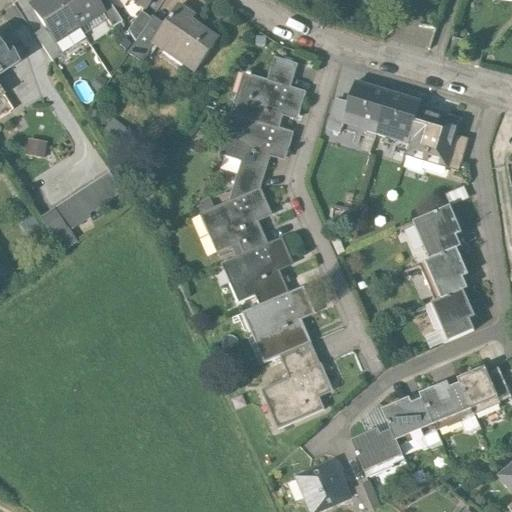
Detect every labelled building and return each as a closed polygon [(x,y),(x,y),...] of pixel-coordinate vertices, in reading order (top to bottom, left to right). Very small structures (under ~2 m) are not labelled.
[(77,29),(58,0),(41,0),(30,7),(44,29),(54,44),(77,29)] [(91,0),(58,0),(77,29),(101,14),(91,0)] [(121,23),(106,0),(91,0),(101,14),(111,29),(121,23)] [(152,0),(129,0),(144,11),(152,0)] [(193,17),(180,7),(161,35),(157,41),(198,69),(216,43),(189,23),(193,17)] [(140,13),(127,31),(135,43),(148,25),(151,20),(140,13)] [(161,35),(148,25),(135,43),(128,53),(141,63),(157,41),(161,35)] [(54,44),(44,29),(34,35),(51,62),(61,56),(54,44)] [(2,48),(0,45),(0,119),(14,110),(0,89),(0,76),(20,64),(8,45),(2,48)] [(310,96),(244,75),(231,116),(283,132),(288,114),(303,119),(310,96)] [(390,96),(356,85),(350,106),(346,119),(370,125),(367,134),(377,137),(390,96)] [(422,105),(390,96),(377,137),(384,139),(383,142),(409,150),(421,109),(422,105)] [(338,102),(331,127),(343,131),(346,119),(350,106),(338,102)] [(463,121),(421,109),(409,150),(449,162),(450,163),(458,137),(463,121)] [(283,132),(231,116),(218,158),(241,165),(269,173),(276,153),(291,158),(298,136),(283,132)] [(469,140),(458,137),(450,163),(449,162),(447,170),(459,174),(469,140)] [(269,173),(241,165),(229,205),(261,191),(263,191),(269,173)] [(107,174),(37,221),(59,255),(75,244),(67,231),(121,195),(107,174)] [(229,205),(214,212),(222,233),(211,237),(219,256),(241,247),(264,237),(257,219),(271,213),(261,191),(229,205)] [(450,209),(414,225),(430,262),(457,250),(461,249),(456,237),(461,235),(450,209)] [(264,237),(241,247),(245,258),(269,248),(264,237)] [(245,258),(223,267),(239,305),(258,297),(263,308),(290,296),(278,270),(292,264),(283,242),(245,258)] [(468,277),(457,250),(430,262),(426,264),(442,302),(464,292),(469,290),(464,279),(468,277)] [(263,308),(245,316),(266,365),(280,359),(311,346),(299,318),(313,312),(304,290),(290,296),(263,308)] [(476,319),(464,292),(442,302),(432,306),(449,345),(476,333),(471,322),(476,319)] [(380,297),(360,310),(366,322),(387,309),(380,297)] [(311,346),(280,359),(289,381),(321,367),(311,346)] [(289,381),(261,393),(278,434),(323,414),(316,396),(330,389),(321,367),(289,381)] [(459,382),(461,387),(473,412),(475,418),(511,402),(511,396),(500,370),(487,375),(485,370),(459,382)] [(435,429),(473,412),(461,387),(451,391),(448,385),(421,397),(424,402),(435,429)] [(398,445),(435,429),(424,402),(412,407),(410,401),(383,413),(393,434),(398,445)] [(398,445),(393,434),(382,439),(379,432),(352,444),(366,477),(404,460),(398,445)] [(331,511),(353,503),(335,462),(296,479),(309,511),(331,511)] [(511,468),(499,479),(511,495),(511,468)]
